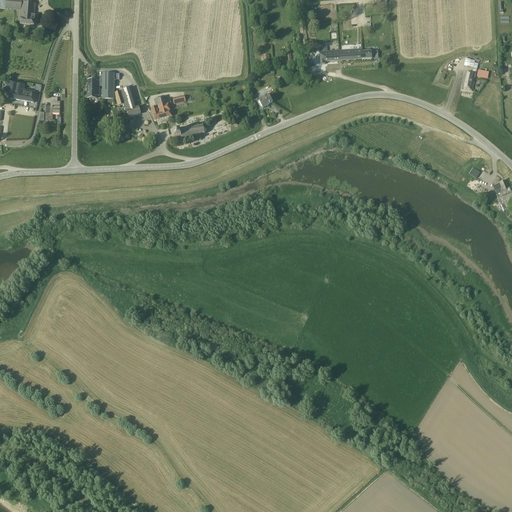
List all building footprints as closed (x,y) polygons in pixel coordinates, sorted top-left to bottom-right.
[(34,25),(35,20),(35,15),(36,4),(26,3),(26,0),(32,0),(42,1),(41,0),(6,0),(6,1),(0,0),(0,8),(5,9),(21,11),(20,19),(21,19),(20,24),(34,25)] [(325,63),(362,60),(372,60),(371,52),(362,52),(362,50),(327,52),(327,47),(320,47),(320,53),(319,53),(320,65),(325,65),(325,63)] [(469,67),(473,68),(474,64),(475,62),(470,61),(465,59),(464,66),(469,67)] [(473,68),(472,73),(467,73),(465,72),(461,88),(464,89),(472,91),(476,74),(478,65),(474,64),(473,68)] [(115,74),(102,74),(102,77),(102,87),(102,100),(114,100),(114,95),(118,107),(124,105),(120,92),(115,94),(115,74)] [(102,87),(102,77),(99,77),(99,81),(87,81),(87,99),(97,99),(97,96),(99,96),(99,87),(102,87)] [(5,93),(6,93),(5,98),(8,98),(8,99),(34,104),(36,93),(24,91),(25,86),(8,83),(7,87),(6,87),(5,93)] [(133,88),(120,92),(124,105),(125,105),(129,118),(141,114),(133,88)] [(183,95),(171,98),(173,105),(185,102),(183,95)] [(157,107),(160,120),(171,117),(166,97),(154,100),(156,108),(157,107)] [(258,103),(263,109),(272,103),(268,97),(258,103)] [(57,99),(50,98),(50,102),(51,103),(51,107),(46,107),(45,121),(52,122),(53,116),(52,116),(52,114),(60,114),(60,103),(57,103),(57,99)] [(157,107),(156,108),(151,109),(154,121),(160,120),(157,107)] [(180,131),(173,132),(174,138),(181,137),(182,139),(200,135),(204,134),(206,131),(206,128),(203,126),(203,123),(198,124),(194,125),(195,127),(180,129),(180,131)] [(473,168),(469,174),(475,179),(480,173),(473,168)] [(511,207),(511,190),(508,180),(492,187),(503,212),(511,207)]
